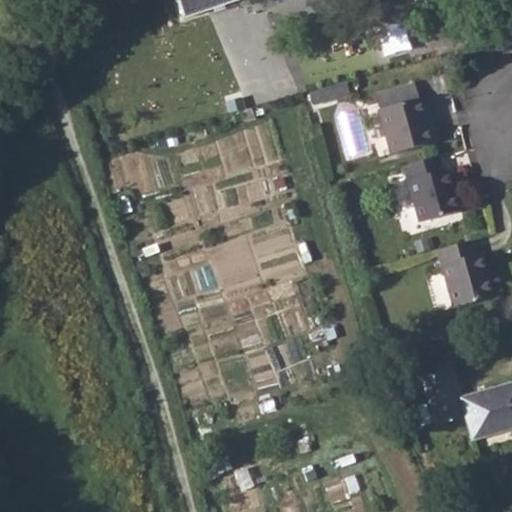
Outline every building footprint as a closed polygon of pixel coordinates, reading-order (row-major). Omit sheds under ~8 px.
[(178,0),(184,17),(235,0),(178,0)] [(344,84),(310,93),(314,106),(347,97),(344,84)] [(417,99),(379,110),(390,154),(437,140),(433,126),(425,128),(417,99)] [(437,156),(403,166),(418,222),(457,211),(445,170),(441,170),(437,156)] [(471,241),(436,250),(452,308),(492,297),(479,253),(474,254),(471,241)] [(451,369),(422,377),(435,426),(465,417),(471,440),(511,429),(511,383),(460,399),(451,369)]
